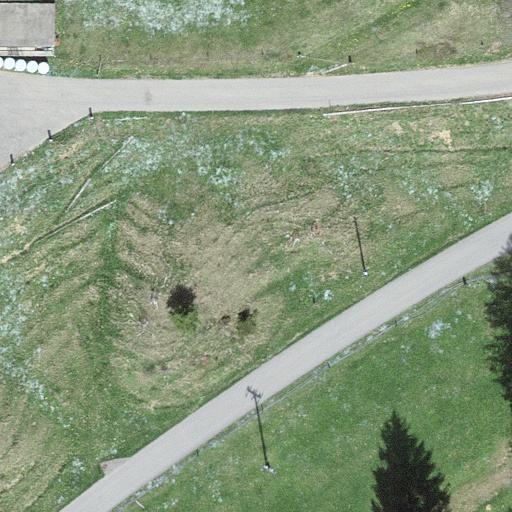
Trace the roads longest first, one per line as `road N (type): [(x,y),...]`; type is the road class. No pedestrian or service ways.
road 1 (track): [(511,71),(271,95),(0,93)]
road 2 (unclassified): [(85,511),(392,298),(511,232)]
